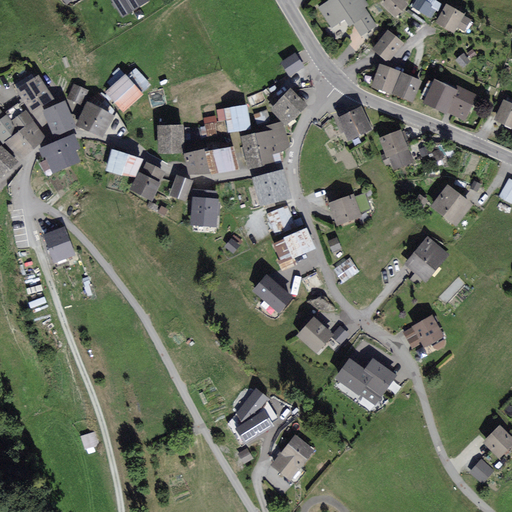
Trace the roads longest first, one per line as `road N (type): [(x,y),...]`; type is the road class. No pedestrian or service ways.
road 1 (residential): [(290,166),(331,288),(410,361),(431,432),(460,485),(490,511)]
road 2 (residential): [(252,511),(121,284),(71,228),(27,197)]
road 3 (residential): [(27,197),(25,166),(51,143),(83,133),(126,143),(195,178),(290,166)]
road 4 (track): [(118,511),(98,412),(35,246)]
road 5 (tertiary): [(340,81),(511,157)]
